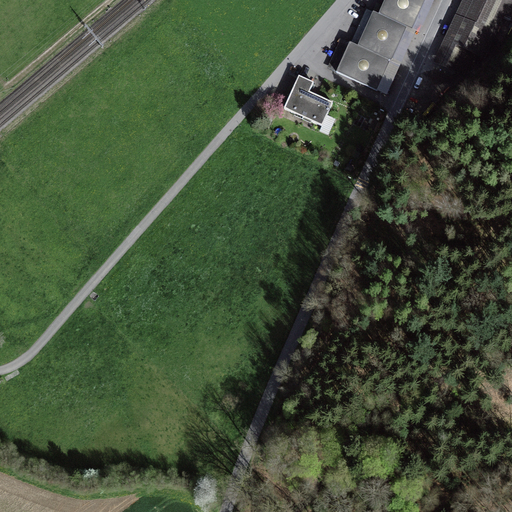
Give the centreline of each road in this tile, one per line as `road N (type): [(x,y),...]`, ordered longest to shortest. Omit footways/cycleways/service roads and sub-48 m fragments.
road 1 (tertiary): [(450,0),(336,261),(270,388),(225,511)]
road 2 (unclassified): [(0,370),(48,335),(342,0)]
